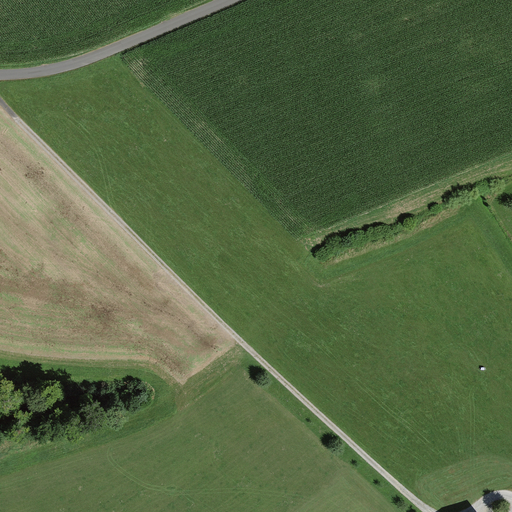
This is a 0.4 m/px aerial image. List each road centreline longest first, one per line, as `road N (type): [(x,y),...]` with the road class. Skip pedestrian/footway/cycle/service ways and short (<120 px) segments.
road 1 (track): [(428,511),(238,338),(0,100)]
road 2 (unclassified): [(0,73),(62,66),(223,0)]
